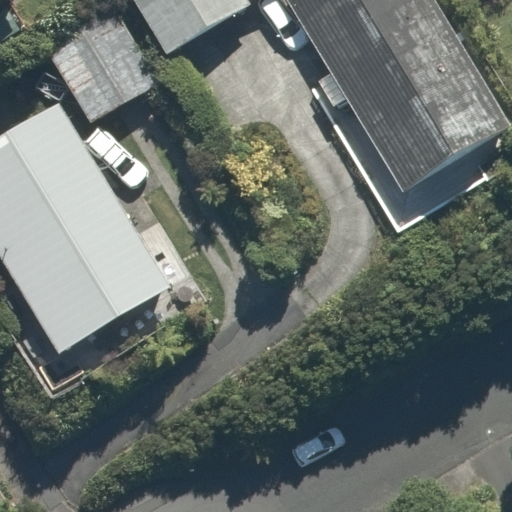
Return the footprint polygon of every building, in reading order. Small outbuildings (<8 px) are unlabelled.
[(0,0),(0,12),(18,0),(0,0)] [(138,0),(176,55),(159,67),(217,151),(268,116),(285,139),(308,123),(294,101),(307,93),(251,12),(267,0),(138,0)] [(511,89),(458,0),(288,0),(336,78),(318,89),(410,242),(511,181),(511,89)] [(110,10),(49,50),(96,123),(158,83),(110,10)] [(66,104),(0,146),(0,245),(74,359),(185,287),(66,104)]
